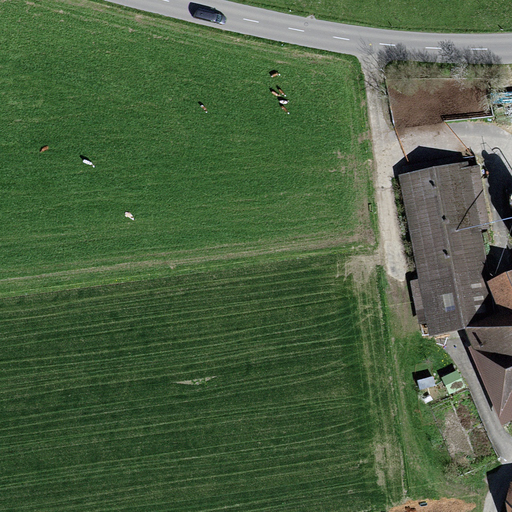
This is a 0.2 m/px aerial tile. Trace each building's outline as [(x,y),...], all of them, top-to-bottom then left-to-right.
[(454,93),(455,105),(466,104),(465,92),(454,93)] [(426,326),(429,339),(464,333),(470,349),(468,350),(501,429),(511,424),(511,272),(494,280),(488,272),(481,231),(488,229),(478,166),(468,168),(468,163),(398,176),(417,276),(413,276),(413,281),(409,282),(417,326),(426,326)] [(465,389),(457,372),(441,379),(449,397),(465,389)] [(423,390),(439,383),(435,374),(419,381),(423,390)] [(424,421),(431,436),(437,433),(431,418),(424,421)]
